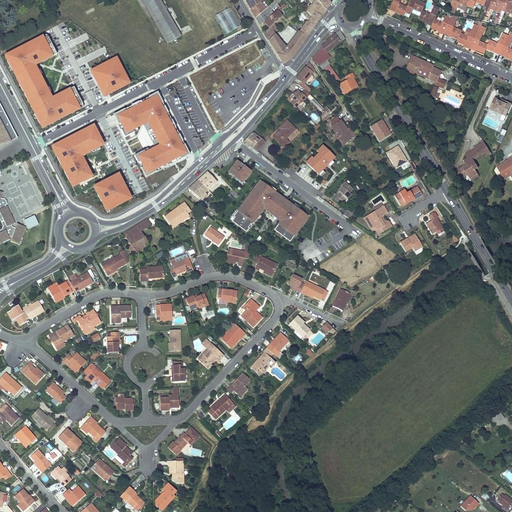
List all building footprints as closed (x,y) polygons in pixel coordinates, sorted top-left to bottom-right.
[(169,42),(145,0),(141,0),(167,44),(169,42)] [(160,0),(145,0),(169,42),(181,36),(160,0)] [(244,0),(251,10),(260,2),(261,0),(244,0)] [(262,0),(261,0),(260,2),(265,10),(268,7),(264,2),(262,0)] [(310,7),(306,10),(311,17),(315,12),(321,16),(325,11),(316,0),(315,0),(313,4),(310,7)] [(320,0),(316,0),(325,11),(330,3),(328,0),(320,0),(321,0),(320,0)] [(394,0),(390,10),(394,12),(395,10),(396,11),(396,13),(404,16),(405,12),(408,7),(399,3),(400,0),(394,0)] [(410,0),(408,7),(405,12),(411,15),(412,12),(413,9),(422,12),(422,11),(425,3),(418,0),(417,0),(417,1),(415,1),(415,0),(410,0)] [(450,0),(450,1),(453,2),(451,7),(456,9),(459,3),(467,7),(467,6),(469,0),(450,0)] [(469,0),(467,6),(473,8),(476,2),(484,6),(486,0),(469,0)] [(486,0),(484,6),(483,6),(486,7),(485,10),(487,12),(492,0),(486,0)] [(492,14),(493,11),(494,10),(495,8),(497,0),(492,0),(487,12),(492,14)] [(497,0),(495,8),(497,8),(496,11),(498,12),(503,0),(497,0)] [(503,15),(505,11),(506,8),(509,0),(503,0),(498,12),(503,15)] [(265,10),(255,18),(260,25),(263,22),(273,13),(271,10),(277,4),(275,1),(268,7),(265,10)] [(260,2),(251,10),(255,18),(265,10),(260,2)] [(230,8),(214,17),(224,35),(240,26),(230,8)] [(420,16),(418,20),(427,24),(428,22),(429,23),(429,24),(432,26),(435,19),(439,10),(433,8),(430,14),(422,11),(422,12),(420,16)] [(306,10),(302,12),(308,21),(307,23),(306,22),(299,32),(307,37),(321,16),(315,12),(311,17),(306,10)] [(273,13),(263,22),(267,26),(268,25),(270,27),(273,24),(282,17),(276,11),(273,13)] [(432,26),(431,28),(439,32),(440,30),(441,31),(441,32),(444,34),(451,19),(446,16),(443,23),(435,19),(432,26)] [(451,19),(444,34),(448,36),(449,34),(450,35),(450,36),(458,40),(461,33),(462,31),(454,27),(456,21),(451,19)] [(479,28),(471,48),(474,49),(475,48),(477,48),(476,50),(484,54),(486,49),(488,45),(480,41),(484,31),(483,30),(486,23),(482,22),(479,28)] [(269,28),(264,32),(268,40),(275,34),(272,30),(276,27),(273,24),(270,27),(269,28)] [(458,40),(457,42),(464,45),(465,46),(466,44),(468,44),(467,46),(471,48),(479,28),(474,26),(469,36),(461,33),(458,40)] [(321,46),(322,47),(327,53),(345,39),(340,30),(335,33),(321,46)] [(284,46),(279,40),(275,34),(268,40),(281,61),(284,60),(285,62),(291,58),(307,37),(299,32),(298,31),(286,47),(284,46)] [(508,36),(499,55),(503,56),(504,54),(506,55),(505,57),(511,60),(511,49),(509,48),(511,40),(511,32),(510,32),(509,36),(508,36)] [(488,45),(486,49),(494,52),(495,51),(497,52),(496,53),(499,55),(508,36),(502,33),(498,43),(490,40),(488,45)] [(43,36),(3,57),(43,133),(83,111),(72,90),(53,99),(36,68),(55,58),(43,36)] [(322,47),(312,59),(319,66),(327,60),(330,57),(327,53),(322,47)] [(118,57),(90,71),(105,100),(132,86),(118,57)] [(409,67),(407,66),(405,71),(416,76),(417,74),(425,78),(426,76),(427,73),(429,74),(428,77),(427,79),(436,83),(435,85),(443,89),(446,82),(438,78),(441,72),(432,68),(433,66),(413,57),(409,65),(410,65),(409,67)] [(327,60),(319,66),(322,69),(330,63),(327,60)] [(309,63),(303,70),(310,76),(314,71),(309,63)] [(329,66),(324,69),(327,73),(326,74),(330,79),(331,78),(334,83),(339,80),(329,66)] [(303,70),(296,79),(300,82),(303,84),(310,76),(303,70)] [(355,88),(353,84),(355,83),(353,78),(354,77),(352,74),(345,77),(347,80),(339,85),(344,94),(355,88)] [(294,92),(287,99),(295,108),(309,95),(307,93),(305,90),(301,93),(298,96),(295,93),(294,92)] [(158,96),(118,117),(127,135),(148,125),(159,147),(138,158),(147,177),(188,156),(158,96)] [(501,102),(501,100),(495,98),(489,109),(502,115),(503,114),(506,115),(511,104),(507,102),(506,104),(501,102)] [(0,146),(17,138),(0,104),(0,146)] [(321,120),(324,122),(330,116),(327,112),(321,117),(322,118),(321,120)] [(330,123),(332,126),(339,121),(337,118),(330,123)] [(339,121),(332,126),(331,127),(338,137),(337,138),(339,141),(343,139),(346,144),(355,137),(351,131),(349,133),(347,129),(343,124),(340,120),(339,121)] [(389,135),(383,125),(384,124),(382,120),(371,127),(380,141),(389,135)] [(280,130),(273,137),(283,147),(289,142),(286,139),(295,129),(287,121),(280,128),(282,130),(280,131),(280,130)] [(95,126),(52,148),(74,190),(95,179),(85,159),(106,148),(95,126)] [(502,143),(507,131),(502,129),(497,141),(502,143)] [(253,133),(249,137),(257,143),(261,139),(253,133)] [(249,137),(244,141),(253,147),(257,143),(249,137)] [(257,143),(253,147),(257,151),(265,142),(261,139),(257,143)] [(459,168),(453,172),(458,180),(465,176),(464,174),(466,173),(469,177),(469,178),(477,173),(475,169),(478,168),(473,159),(483,153),(485,156),(490,153),(484,142),(474,148),(475,149),(466,154),(468,158),(464,160),(466,164),(468,166),(466,167),(464,166),(460,168),(459,168)] [(313,157),(307,163),(318,174),(335,157),(324,146),(319,152),(313,157)] [(406,162),(399,151),(400,150),(398,146),(387,153),(396,168),(406,162)] [(501,165),(497,167),(502,177),(507,174),(508,175),(511,172),(511,157),(505,162),(506,163),(502,166),(501,165)] [(244,181),(251,171),(244,166),(241,170),(239,173),(236,171),(238,168),(241,164),(237,161),(229,173),(232,175),(232,174),(236,177),(236,178),(240,181),(241,179),(244,181)] [(417,169),(412,161),(409,163),(413,171),(417,169)] [(207,172),(197,182),(203,187),(204,186),(209,189),(217,182),(212,177),(211,176),(208,173),(207,172)] [(120,173),(94,187),(108,215),(134,202),(120,173)] [(236,178),(236,177),(232,174),(232,175),(229,173),(228,174),(242,184),(244,181),(241,179),(240,181),(236,178)] [(465,176),(458,180),(459,182),(466,178),(466,179),(469,177),(466,173),(464,174),(465,176)] [(339,191),(335,195),(340,199),(345,203),(348,200),(347,198),(351,194),(349,193),(353,189),(345,181),(341,185),(342,185),(343,187),(339,191)] [(197,182),(189,189),(193,193),(195,194),(199,198),(208,190),(209,189),(204,186),(203,187),(197,182)] [(235,218),(232,222),(246,233),(249,228),(248,228),(251,224),(252,225),(263,211),(260,209),(263,205),(266,206),(270,210),(267,214),(275,220),(278,216),(283,219),(285,221),(282,225),(280,223),(274,230),(281,235),(282,233),(284,234),(283,237),(290,242),(295,236),(293,235),(297,228),(299,230),(308,218),(303,215),(304,214),(299,210),(293,206),(291,205),(276,195),(277,194),(275,192),(270,188),(264,184),(263,185),(259,182),(248,198),(250,200),(247,205),(244,203),(233,217),(235,218)] [(394,196),(400,205),(410,199),(411,201),(422,194),(417,187),(407,193),(405,190),(394,196)] [(230,193),(236,198),(239,195),(233,190),(230,193)] [(3,199),(0,198),(0,220),(3,226),(2,229),(0,229),(0,238),(1,243),(10,239),(9,237),(10,236),(12,237),(10,241),(19,245),(25,227),(16,224),(15,228),(12,227),(11,226),(15,223),(7,206),(6,206),(5,205),(7,204),(5,199),(3,199)] [(173,211),(165,217),(169,223),(170,222),(173,226),(178,222),(179,221),(181,219),(183,221),(188,217),(189,215),(187,213),(186,212),(189,209),(184,203),(179,207),(180,209),(177,211),(178,213),(176,214),(173,211)] [(375,211),(364,218),(371,230),(375,227),(382,229),(383,232),(391,228),(388,224),(382,222),(380,217),(383,215),(388,213),(383,206),(375,211)] [(210,212),(216,217),(219,213),(213,208),(210,212)] [(347,210),(343,215),(349,220),(353,214),(347,210)] [(432,234),(436,232),(442,228),(439,223),(436,218),(438,217),(435,213),(429,216),(432,221),(426,224),(432,234)] [(34,215),(24,220),(28,228),(39,223),(34,215)] [(384,217),(383,215),(380,217),(382,222),(388,224),(391,228),(392,227),(389,222),(384,221),(382,218),(384,217)] [(147,219),(137,226),(141,232),(151,225),(147,219)] [(170,222),(169,223),(173,228),(183,221),(181,219),(179,221),(178,222),(173,226),(170,222)] [(134,235),(127,239),(131,245),(128,247),(132,254),(148,244),(141,232),(137,226),(130,230),(134,235)] [(210,227),(204,235),(218,246),(224,237),(210,227)] [(130,230),(123,234),(127,239),(134,235),(130,230)] [(408,240),(407,239),(400,243),(405,252),(412,248),(413,250),(421,245),(416,236),(408,240)] [(228,249),(226,259),(235,261),(238,262),(238,265),(242,266),(245,252),(228,249)] [(119,252),(120,254),(126,264),(129,262),(123,250),(119,252)] [(104,262),(100,264),(106,275),(116,269),(126,264),(120,254),(114,258),(104,264),(104,262)] [(260,268),(264,270),(273,274),(277,265),(260,257),(261,255),(257,254),(253,261),(257,263),(255,269),(259,271),(260,268)] [(192,269),(187,258),(176,262),(174,259),(170,261),(171,264),(173,269),(171,266),(170,267),(168,267),(172,278),(176,276),(176,275),(187,270),(187,272),(192,269)] [(147,269),(143,269),(144,282),(148,281),(148,279),(164,277),(163,266),(147,268),(147,269)] [(72,281),(70,282),(74,290),(75,292),(79,290),(78,289),(83,286),(84,287),(93,282),(91,280),(88,275),(87,272),(77,278),(72,281)] [(288,285),(292,287),(297,289),(297,291),(301,293),(304,285),(301,283),(302,279),(293,275),(288,285)] [(58,286),(49,291),(54,299),(63,294),(64,296),(74,290),(70,282),(68,280),(58,286)] [(304,285),(301,293),(304,295),(306,292),(313,296),(321,300),(321,298),(325,291),(306,281),(304,285)] [(47,287),(49,291),(58,286),(56,282),(47,287)] [(223,291),(223,290),(218,289),(217,297),(220,297),(219,303),(226,304),(227,302),(236,303),(237,292),(228,291),(228,292),(223,291)] [(346,302),(345,301),(349,293),(340,289),(332,306),(342,311),(346,302)] [(63,294),(54,299),(55,302),(65,297),(64,296),(63,294)] [(194,296),(186,299),(187,302),(190,310),(198,307),(208,303),(204,294),(194,298),(194,296)] [(246,310),(243,314),(247,318),(245,320),(253,327),(262,318),(258,314),(257,315),(254,313),(255,311),(259,307),(251,299),(243,307),(246,310)] [(31,305),(24,309),(24,310),(29,317),(30,319),(44,311),(38,301),(31,305)] [(160,312),(156,312),(156,320),(172,320),(171,303),(160,304),(160,312)] [(11,320),(15,318),(16,317),(21,324),(26,321),(25,319),(29,317),(24,310),(21,311),(18,305),(11,309),(12,310),(7,312),(11,320)] [(117,308),(117,306),(110,306),(111,322),(120,322),(120,317),(131,317),(130,306),(119,306),(120,308),(117,308)] [(80,318),(77,320),(77,321),(82,330),(84,329),(86,333),(91,330),(90,328),(93,326),(97,324),(96,323),(99,321),(93,309),(85,314),(86,315),(88,319),(87,320),(85,318),(83,319),(82,318),(80,318)] [(289,324),(296,331),(302,337),(303,337),(305,335),(309,330),(303,324),(304,323),(297,316),(289,324)] [(332,328),(327,322),(322,328),(327,333),(329,331),(332,328)] [(235,323),(220,338),(231,348),(242,337),(245,333),(235,323)] [(50,339),(54,347),(63,342),(73,335),(67,325),(56,332),(57,335),(50,339)] [(173,334),(170,334),(170,343),(171,351),(181,351),(180,330),(172,330),(173,334)] [(117,344),(117,336),(119,336),(119,332),(111,332),(111,336),(107,336),(108,353),(118,352),(117,344)] [(281,333),(267,348),(273,354),(276,356),(280,352),(278,351),(288,340),(287,339),(282,334),(281,333)] [(63,342),(54,347),(56,351),(65,346),(63,342)] [(207,349),(199,357),(202,360),(201,361),(205,366),(209,362),(211,364),(214,360),(213,359),(215,357),(216,358),(219,361),(224,355),(209,342),(205,346),(207,349)] [(260,360),(259,358),(251,367),(257,373),(262,368),(264,369),(269,364),(270,365),(271,367),(275,363),(270,357),(273,354),(267,348),(263,352),(264,352),(266,354),(260,360)] [(96,352),(90,358),(93,361),(99,355),(96,352)] [(67,362),(70,364),(77,371),(86,361),(76,353),(71,357),(69,355),(63,361),(66,363),(67,362)] [(43,377),(34,369),(31,366),(33,365),(29,361),(22,369),(25,372),(24,374),(35,384),(43,377)] [(91,363),(89,365),(99,374),(101,372),(91,363)] [(264,369),(262,368),(257,373),(260,376),(270,365),(269,364),(264,369)] [(89,365),(83,371),(87,375),(93,381),(95,379),(104,388),(110,381),(101,372),(99,374),(89,365)] [(171,365),(171,369),(174,369),(174,376),(174,382),(185,381),(185,368),(182,368),(182,365),(171,365)] [(36,368),(34,369),(43,377),(44,375),(36,368)] [(0,378),(0,384),(0,385),(2,384),(9,390),(14,395),(21,388),(5,373),(0,378)] [(234,382),(230,387),(233,391),(238,395),(241,392),(243,394),(248,388),(245,386),(251,380),(243,373),(237,379),(238,380),(241,383),(238,386),(235,384),(234,382)] [(93,381),(87,375),(85,378),(91,383),(93,381)] [(95,379),(93,381),(102,389),(104,388),(95,379)] [(52,383),(45,390),(60,403),(65,397),(62,395),(64,393),(52,383)] [(2,384),(0,385),(8,392),(9,390),(2,384)] [(169,408),(169,406),(179,406),(178,393),(173,393),(172,393),(172,396),(169,396),(169,398),(160,398),(160,411),(169,410),(169,408)] [(207,411),(214,419),(217,415),(218,416),(226,410),(233,404),(226,396),(220,401),(221,402),(220,403),(218,401),(207,411)] [(115,397),(115,407),(125,406),(125,409),(125,411),(133,410),(133,398),(125,398),(125,397),(115,397)] [(0,414),(5,420),(6,420),(11,425),(18,418),(4,404),(0,407),(0,414)] [(233,404),(226,410),(228,412),(235,407),(233,404)] [(39,414),(36,411),(31,416),(46,430),(47,429),(52,424),(53,423),(46,417),(41,412),(39,414)] [(499,412),(491,418),(496,424),(504,418),(499,412)] [(91,417),(82,426),(88,432),(94,437),(93,439),(97,443),(105,433),(96,424),(92,421),(93,420),(91,417)] [(14,435),(17,439),(19,437),(27,446),(35,438),(24,426),(14,435)] [(191,428),(186,434),(190,439),(196,433),(191,428)] [(58,438),(65,445),(67,443),(75,450),(82,443),(66,429),(58,438)] [(175,444),(174,443),(173,442),(168,447),(176,455),(181,450),(188,443),(189,444),(191,446),(200,436),(196,433),(190,439),(186,434),(184,432),(180,436),(182,437),(175,444)] [(19,437),(17,439),(25,447),(27,446),(19,437)] [(130,455),(123,449),(125,447),(126,446),(118,438),(110,447),(118,454),(117,455),(124,462),(123,463),(126,466),(132,459),(129,456),(130,455)] [(67,443),(65,445),(73,452),(75,450),(67,443)] [(188,443),(181,450),(183,452),(189,444),(188,443)] [(125,447),(123,449),(130,455),(132,453),(125,447)] [(30,456),(35,462),(39,467),(38,468),(42,473),(50,465),(37,450),(30,456)] [(112,475),(103,467),(105,465),(99,459),(91,468),(106,481),(112,475)] [(176,461),(167,461),(168,466),(170,466),(170,474),(172,474),(173,481),(177,481),(177,484),(183,483),(183,474),(182,474),(181,461),(176,461)] [(7,474),(3,468),(0,464),(0,478),(3,477),(5,480),(11,476),(9,473),(7,474)] [(105,465),(103,467),(112,475),(114,473),(105,465)] [(50,473),(54,477),(55,476),(58,478),(61,482),(60,483),(63,487),(69,482),(66,478),(68,476),(65,472),(66,470),(63,467),(60,470),(58,467),(50,473)] [(155,506),(157,508),(160,505),(162,507),(167,503),(168,504),(175,497),(173,495),(176,491),(168,484),(162,490),(164,492),(162,494),(164,495),(162,497),(160,496),(155,501),(155,506)] [(62,495),(68,501),(70,500),(74,505),(85,495),(77,486),(71,491),(69,489),(62,495)] [(129,487),(120,497),(126,503),(127,502),(137,511),(144,503),(136,496),(134,494),(135,493),(129,487)] [(20,503),(19,504),(25,510),(33,503),(27,497),(28,496),(22,489),(14,496),(20,503)] [(499,503),(503,507),(509,511),(510,511),(511,509),(511,500),(505,495),(504,497),(501,494),(497,500),(499,502),(499,503)] [(473,509),(478,504),(470,496),(460,507),(464,511),(473,509)] [(80,511),(97,511),(92,505),(90,503),(80,511)] [(160,505),(157,508),(161,511),(168,504),(167,503),(162,507),(160,505)]
